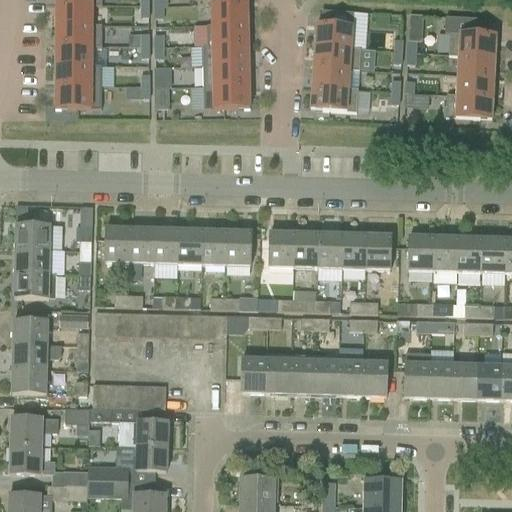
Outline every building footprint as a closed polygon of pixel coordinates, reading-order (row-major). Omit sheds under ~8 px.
[(54,0),(55,7),(93,7),(93,10),(102,10),(101,0),(54,0)] [(139,0),(140,9),(149,9),(148,0),(139,0)] [(153,0),(154,10),(163,10),(162,0),(153,0)] [(249,27),(248,6),(210,7),(210,28),(249,27)] [(55,7),(55,27),(93,28),(93,10),(93,7),(55,7)] [(140,9),(140,21),(149,21),(149,9),(140,9)] [(154,10),(154,22),(163,22),(163,10),(154,10)] [(445,25),(445,35),(450,36),(448,58),(494,60),(496,38),(476,37),(476,27),(476,22),(445,21),(445,25)] [(55,27),(54,49),(93,49),(93,51),(101,51),(101,28),(93,28),(55,27)] [(206,28),(207,49),(249,48),(249,27),(210,28),(206,28)] [(316,27),(315,49),(360,52),(351,51),(352,30),(316,27)] [(149,50),(149,37),(140,37),(140,50),(149,50)] [(154,38),(154,51),(163,51),(163,38),(154,38)] [(402,56),(402,44),(394,43),(393,55),(402,56)] [(415,57),(416,44),(408,44),(407,56),(415,57)] [(249,48),(207,49),(202,49),(202,71),(249,70),(249,48)] [(54,49),(54,70),(92,70),(92,69),(101,69),(106,69),(106,51),(101,51),(93,51),(93,49),(54,49)] [(349,73),(359,73),(360,52),(315,49),(313,70),(349,73)] [(149,50),(140,50),(140,62),(149,62),(149,50)] [(163,63),(163,51),(154,51),(154,63),(163,63)] [(393,67),(401,68),(402,56),(393,55),(393,67)] [(407,56),(407,68),(415,69),(415,57),(407,56)] [(448,58),(448,59),(458,60),(457,79),(493,81),(494,60),(448,58)] [(54,70),(54,90),(101,91),(101,69),(92,69),(92,70),(54,70)] [(249,70),(202,71),(203,92),(250,91),(249,70)] [(349,73),(313,70),(312,91),(348,93),(349,73)] [(150,90),(150,78),(140,78),(140,91),(150,90)] [(154,79),(154,91),(164,91),(164,79),(154,79)] [(446,98),(446,99),(492,102),(493,81),(457,79),(456,98),(446,98)] [(392,84),(391,96),(399,96),(400,84),(392,84)] [(405,97),(413,97),(414,85),(406,85),(405,97)] [(54,90),(54,112),(101,113),(101,91),(54,90)] [(140,91),(140,103),(150,103),(150,90),(140,91)] [(164,103),(164,91),(154,91),(154,104),(164,103)] [(250,112),(250,91),(203,92),(203,113),(250,112)] [(348,93),(312,91),(310,113),(356,116),(358,94),(348,93)] [(398,109),(399,96),(391,96),(390,108),(398,109)] [(413,97),(405,97),(404,109),(412,109),(413,97)] [(446,99),(445,122),(491,124),(492,102),(446,99)] [(15,228),(14,253),(49,254),(61,254),(62,229),(50,229),(15,228)] [(91,245),(92,231),(79,230),(79,245),(91,245)] [(105,266),(129,266),(130,232),(106,231),(105,266)] [(154,232),(130,232),(129,266),(153,267),(154,232)] [(178,233),(154,232),(153,267),(177,268),(178,233)] [(202,234),(178,233),(177,268),(201,268),(202,234)] [(226,234),(202,234),(201,268),(225,269),(226,234)] [(251,235),(226,234),(225,269),(250,270),(251,235)] [(268,270),(293,271),(294,236),(269,235),(268,270)] [(318,237),(294,236),(293,271),(317,271),(318,237)] [(317,271),(341,272),(342,237),(318,237),(317,271)] [(341,272),(365,273),(366,238),(342,237),(341,272)] [(391,239),(366,238),(365,273),(390,273),(391,239)] [(408,239),(408,274),(432,275),(433,240),(408,239)] [(432,275),(432,287),(456,287),(456,275),(457,241),(433,240),(432,275)] [(457,241),(456,275),(480,276),(481,241),(457,241)] [(481,241),(480,276),(504,277),(505,242),(481,241)] [(14,253),(14,277),(48,278),(48,277),(49,254),(14,253)] [(79,265),(79,278),(90,279),(91,265),(79,265)] [(14,277),(13,301),(48,302),(56,303),(56,278),(48,277),(48,278),(14,277)] [(90,293),(90,279),(79,278),(78,293),(90,293)] [(114,311),(128,311),(129,299),(114,298),(114,311)] [(143,299),(129,299),(128,311),(143,311),(143,299)] [(162,300),(162,312),(176,312),(176,300),(175,300),(163,300),(162,300)] [(191,301),(176,300),(176,312),(190,312),(191,301)] [(210,313),(224,314),(225,302),(210,301),(210,313)] [(238,302),(225,302),(224,314),(238,314),(238,302)] [(277,315),(292,315),(292,304),(277,303),(277,315)] [(305,304),(292,304),(292,315),(305,315),(305,304)] [(315,304),(315,316),(330,316),(330,304),(315,304)] [(348,317),(364,317),(364,306),(349,305),(348,317)] [(378,306),(364,306),(364,317),(377,318),(378,306)] [(416,319),(431,319),(431,308),(416,307),(416,319)] [(431,308),(431,319),(447,320),(447,308),(431,308)] [(463,308),(463,320),(479,321),(479,309),(463,308)] [(493,309),(479,309),(479,321),(493,321),(493,309)] [(94,341),(107,341),(107,317),(95,317),(94,341)] [(107,341),(119,341),(119,317),(107,317),(107,341)] [(119,341),(131,341),(131,317),(119,317),(119,341)] [(143,318),(131,317),(131,341),(142,342),(143,318)] [(87,332),(88,319),(59,318),(59,331),(87,332)] [(155,318),(143,318),(142,342),(154,342),(155,318)] [(167,318),(155,318),(154,342),(166,342),(167,318)] [(178,318),(167,318),(166,342),(178,342),(178,318)] [(178,342),(190,342),(190,319),(178,318),(178,342)] [(190,342),(202,343),(202,319),(190,319),(190,342)] [(214,319),(202,319),(202,343),(213,343),(214,319)] [(227,319),(214,319),(213,343),(226,343),(227,319)] [(248,332),(267,333),(267,320),(248,320),(248,332)] [(281,321),(267,320),(267,333),(281,333),(281,321)] [(300,333),(315,334),(315,322),(301,321),(300,333)] [(329,322),(315,322),(315,334),(329,334),(329,322)] [(348,335),(363,335),(363,323),(349,323),(348,335)] [(377,324),(363,323),(363,335),(377,336),(377,324)] [(13,324),(12,348),(47,349),(47,325),(13,324)] [(416,337),(430,337),(430,325),(416,325),(416,337)] [(430,325),(430,337),(446,337),(446,325),(430,325)] [(463,338),(478,338),(478,326),(464,326),(463,338)] [(492,327),(478,326),(478,338),(492,339),(492,327)] [(76,336),(76,350),(88,350),(89,337),(76,336)] [(61,349),(47,349),(12,348),(11,372),(46,373),(46,363),(57,364),(60,361),(61,349)] [(76,350),(75,365),(88,365),(88,350),(76,350)] [(405,366),(404,401),(428,402),(429,367),(429,358),(405,357),(405,366)] [(240,397),(265,397),(266,363),(241,362),(240,397)] [(290,363),(266,363),(265,397),(289,398),(290,363)] [(314,364),(290,363),(289,398),(313,399),(314,364)] [(338,365),(314,364),(313,399),(337,399),(338,365)] [(362,365),(338,365),(337,399),(361,400),(362,365)] [(387,366),(362,365),(361,400),(386,401),(387,366)] [(428,402),(452,403),(453,368),(429,367),(428,402)] [(452,403),(476,403),(477,368),(453,368),(452,403)] [(501,369),(477,368),(476,403),(500,404),(501,369)] [(500,404),(511,404),(511,369),(501,369),(500,404)] [(45,398),(46,373),(11,372),(11,397),(45,398)] [(76,385),(75,399),(87,400),(87,385),(76,385)] [(93,388),(92,412),(105,412),(106,388),(93,388)] [(117,389),(106,388),(105,412),(111,413),(117,413),(117,389)] [(129,389),(117,389),(117,413),(128,413),(129,389)] [(141,389),(129,389),(128,413),(140,413),(141,389)] [(153,390),(141,389),(140,413),(152,413),(153,390)] [(153,390),(152,413),(165,414),(165,390),(153,390)] [(86,451),(87,428),(88,428),(88,413),(65,412),(65,428),(75,428),(75,451),(86,451)] [(111,413),(105,412),(92,412),(89,412),(89,413),(88,413),(88,428),(89,428),(89,425),(111,426),(111,413)] [(41,450),(42,437),(57,437),(57,422),(9,420),(8,449),(41,450)] [(118,449),(137,450),(166,451),(167,425),(138,424),(138,426),(119,425),(118,449)] [(41,465),(41,450),(8,449),(8,478),(51,479),(51,489),(86,489),(86,484),(87,475),(54,474),(54,465),(41,465)] [(137,450),(137,459),(116,458),(115,470),(88,469),(88,475),(87,475),(86,484),(127,485),(127,473),(136,473),(166,474),(166,451),(137,450)] [(241,481),(240,506),(275,507),(275,482),(241,481)] [(317,498),(317,484),(305,483),(305,498),(317,498)] [(132,497),(132,498),(127,498),(127,485),(86,484),(86,489),(86,502),(121,503),(120,511),(164,511),(165,497),(132,497)] [(365,484),(364,511),(378,511),(399,511),(400,485),(365,484)] [(323,486),(322,509),(334,509),(335,486),(323,486)] [(7,498),(6,511),(51,511),(51,504),(86,505),(86,502),(86,489),(51,489),(46,489),(46,499),(7,498)]
